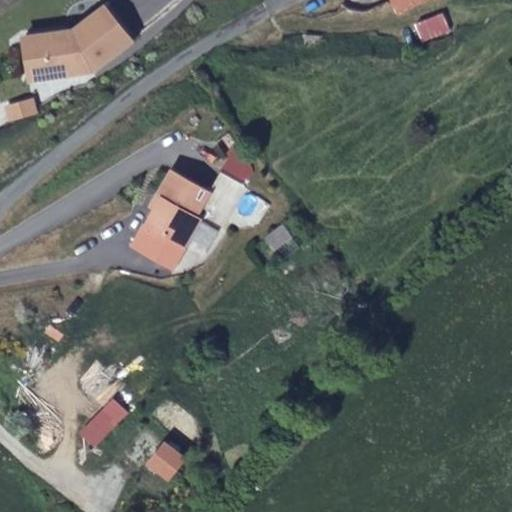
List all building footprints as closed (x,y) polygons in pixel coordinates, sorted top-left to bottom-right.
[(390,0),(396,11),(418,0),(390,0)] [(130,46),(103,12),(73,36),(22,44),(30,88),(92,77),(130,46)] [(36,120),(34,107),(10,114),(13,126),(36,120)] [(246,187),(223,175),(212,195),(172,173),(158,198),(163,202),(146,228),(154,232),(142,255),(175,272),(203,223),(220,233),(246,187)] [(142,255),(154,232),(146,228),(133,249),(142,255)] [(186,457),(168,442),(153,461),(171,476),(186,457)]
